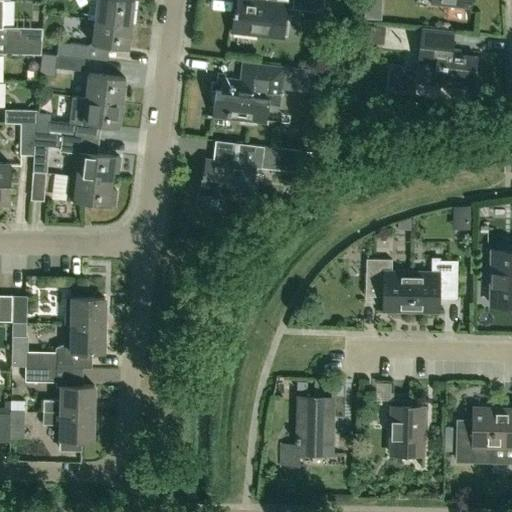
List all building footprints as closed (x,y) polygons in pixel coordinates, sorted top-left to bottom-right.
[(131,24),(134,0),(90,0),(88,19),(95,20),(96,20),(131,24)] [(322,12),(323,0),(271,0),(271,1),(262,0),(236,0),(236,10),(234,10),(232,30),(281,36),(285,7),(322,12)] [(364,0),(364,18),(369,19),(381,19),(381,0),(364,0)] [(129,48),(131,24),(96,20),(95,20),(93,43),(129,48)] [(370,42),(382,43),(384,28),(371,27),(370,42)] [(473,89),(477,55),(450,52),(452,30),(421,27),(417,61),(418,61),(415,83),(473,89)] [(42,42),(43,29),(7,28),(6,41),(42,42)] [(41,54),(42,42),(6,41),(6,54),(41,54)] [(85,57),(86,46),(60,42),(58,54),(85,57)] [(83,70),(85,57),(58,54),(57,67),(83,70)] [(315,56),(313,69),(325,70),(326,57),(315,56)] [(311,84),(313,69),(279,65),(277,80),(311,84)] [(122,102),(125,77),(89,73),(86,98),(122,102)] [(266,120),(270,84),(222,78),(220,90),(215,89),(212,119),(213,119),(213,115),(234,118),(234,121),(255,124),(255,120),(280,123),(280,122),(266,120)] [(119,126),(122,102),(86,98),(84,122),(119,126)] [(371,113),(384,126),(390,120),(378,107),(371,113)] [(36,123),(37,111),(5,110),(5,123),(22,123),(36,123)] [(75,135),(77,124),(50,121),(48,132),(75,135)] [(34,155),(35,144),(36,132),(36,123),(22,123),(21,155),(34,155)] [(48,133),(42,133),(36,132),(35,144),(40,144),(61,147),(61,151),(74,153),(74,155),(71,175),(113,180),(114,171),(118,172),(120,156),(89,152),(90,144),(75,142),(75,135),(48,132),(48,133)] [(303,168),(305,151),(263,146),(239,143),(237,162),(205,159),(203,172),(202,171),(199,192),(250,198),(253,166),(260,167),(260,161),(289,164),(289,171),(303,172),(303,168)] [(305,151),(303,168),(313,169),(315,152),(305,151)] [(0,202),(10,203),(10,163),(0,162),(0,202)] [(44,201),(47,172),(33,171),(31,200),(44,201)] [(114,205),(116,189),(112,189),(113,180),(71,175),(68,199),(114,205)] [(472,228),(473,206),(453,206),(452,228),(472,228)] [(398,228),(411,228),(411,217),(398,222),(398,228)] [(511,249),(493,249),(491,304),(511,304),(511,249)] [(410,312),(411,272),(392,272),(392,259),(366,259),(365,296),(384,297),(383,311),(410,312)] [(456,298),(457,261),(431,260),(431,273),(411,272),(410,312),(438,312),(439,298),(456,298)] [(0,320),(11,321),(12,295),(0,294),(0,320)] [(27,322),(27,295),(12,295),(11,321),(11,322),(27,322)] [(104,324),(104,297),(71,296),(65,295),(64,323),(104,324)] [(103,351),(104,324),(64,323),(63,336),(70,337),(70,341),(56,347),(56,351),(26,351),(26,366),(56,367),(56,362),(71,363),(71,351),(103,351)] [(55,381),(56,367),(26,366),(25,380),(55,381)] [(390,399),(390,383),(380,382),(380,399),(390,399)] [(93,412),(94,385),(61,384),(61,399),(43,399),(43,411),(93,412)] [(298,466),(299,452),(331,453),(332,398),(300,396),(298,443),(280,443),(280,466),(298,466)] [(422,455),(423,407),(391,406),(390,454),(422,455)] [(511,408),(473,407),(473,418),(472,427),(456,426),(455,462),(472,463),(489,463),(490,450),(511,450),(511,408)] [(24,437),(24,410),(10,410),(10,413),(9,437),(24,437)] [(92,439),(93,412),(43,411),(43,424),(60,424),(60,439),(61,439),(61,449),(80,449),(81,439),(92,439)] [(0,440),(9,441),(9,437),(10,413),(0,413),(0,440)]
